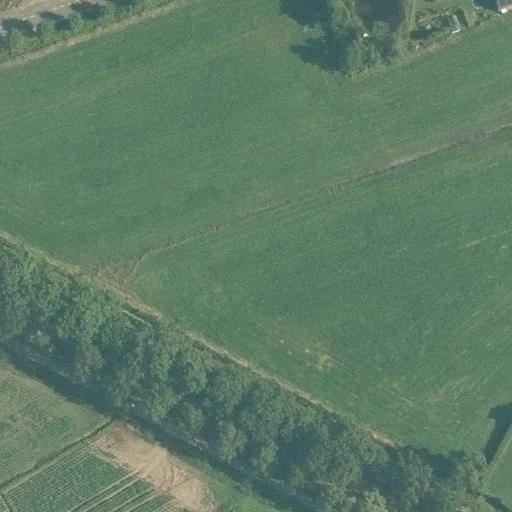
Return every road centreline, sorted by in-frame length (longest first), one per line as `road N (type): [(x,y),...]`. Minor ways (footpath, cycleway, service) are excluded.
road 1 (tertiary): [(399,511),(0,296)]
road 2 (unclassified): [(0,37),(152,0)]
